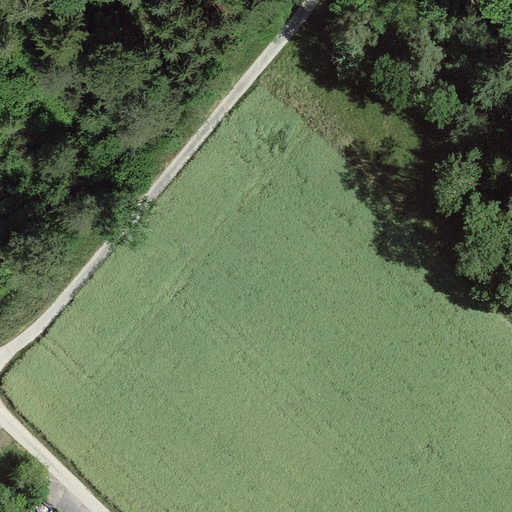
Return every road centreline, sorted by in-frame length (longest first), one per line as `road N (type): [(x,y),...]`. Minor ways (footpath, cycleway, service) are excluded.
road 1 (track): [(0,359),(47,317),(314,0)]
road 2 (track): [(0,408),(107,511)]
